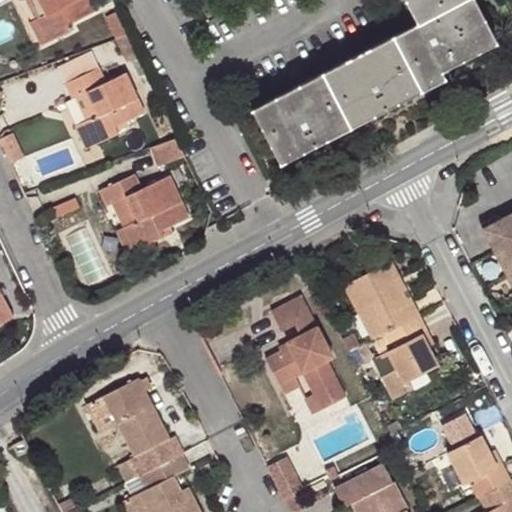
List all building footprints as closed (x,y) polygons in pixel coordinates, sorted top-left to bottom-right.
[(39,0),(27,0),(37,21),(47,16),(39,0)] [(39,0),(47,16),(37,21),(48,42),(75,30),(72,23),(98,11),(92,0),(39,0)] [(474,0),(406,0),(418,23),(253,109),(280,163),(445,77),(442,70),(497,42),(474,0)] [(130,36),(120,12),(107,19),(117,40),(130,36)] [(37,21),(30,24),(42,45),(48,42),(37,21)] [(130,36),(117,40),(128,64),(140,58),(130,36)] [(99,116),(88,121),(85,122),(95,146),(120,134),(116,127),(147,113),(128,73),(109,82),(102,68),(67,84),(74,99),(77,98),(88,93),(99,116)] [(77,98),(88,121),(99,116),(88,93),(77,98)] [(95,146),(85,122),(76,127),(88,150),(95,146)] [(14,134),(2,139),(12,163),(24,157),(14,134)] [(162,169),(186,156),(177,137),(153,148),(162,169)] [(136,175),(100,192),(107,207),(118,202),(129,225),(141,249),(166,237),(163,231),(191,218),(171,176),(143,190),(136,175)] [(487,224),(490,230),(509,220),(502,217),(487,224)] [(511,218),(509,220),(490,230),(501,252),(509,249),(511,255),(511,218)] [(129,225),(118,231),(129,254),(141,249),(129,225)] [(511,255),(509,249),(501,252),(511,275),(511,255)] [(395,281),(400,278),(392,261),(345,286),(374,339),(386,333),(420,316),(413,301),(407,304),(395,281)] [(413,301),(400,278),(395,281),(407,304),(413,301)] [(0,322),(15,314),(0,286),(0,322)] [(268,304),(270,308),(287,299),(296,317),(293,319),(298,329),(285,336),(286,339),(290,347),(282,350),(280,346),(264,355),(276,382),(294,373),(300,369),(310,388),(318,405),(344,391),(325,354),(330,352),(300,290),(268,304)] [(287,299),(270,308),(279,326),(293,319),(296,317),(287,299)] [(428,331),(420,316),(386,333),(394,347),(379,355),(397,393),(420,382),(418,379),(440,368),(424,334),(428,331)] [(290,347),(286,339),(278,343),(280,346),(282,350),(290,347)] [(294,373),(276,382),(280,390),(298,382),(294,373)] [(144,377),(110,395),(117,410),(140,454),(135,456),(144,474),(187,453),(189,452),(181,436),(175,439),(144,377)] [(318,405),(310,388),(302,393),(310,410),(318,405)] [(92,422),(117,410),(110,395),(84,406),(92,422)] [(483,492),(510,478),(502,463),(497,466),(489,450),(480,433),(446,451),(463,483),(469,480),(477,496),(483,492)] [(494,447),(489,450),(497,466),(502,463),(494,447)] [(285,494),(305,484),(289,452),(270,462),(285,494)] [(187,453),(144,474),(151,490),(144,494),(152,511),(206,511),(199,497),(190,502),(186,492),(179,478),(194,470),(187,453)] [(144,474),(135,456),(115,467),(124,486),(144,474)] [(355,500),(361,511),(410,511),(385,462),(337,486),(346,504),(355,500)] [(511,482),(510,478),(483,492),(490,507),(484,510),(480,511),(511,511),(511,500),(511,498),(511,497),(511,482)] [(194,488),(186,492),(190,502),(199,497),(194,488)] [(483,492),(477,496),(484,510),(490,507),(483,492)]
